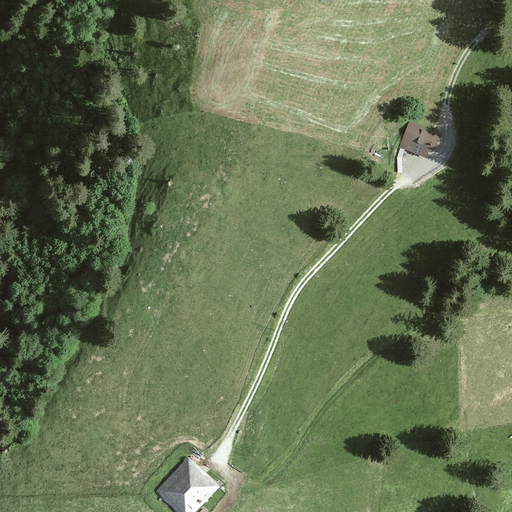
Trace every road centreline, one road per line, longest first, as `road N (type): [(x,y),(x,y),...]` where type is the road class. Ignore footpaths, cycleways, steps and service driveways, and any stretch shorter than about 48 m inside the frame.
road 1 (track): [(228,447),(300,293),(385,196),(448,155),(450,110)]
road 2 (track): [(511,17),(464,51),(447,92),(450,110)]
